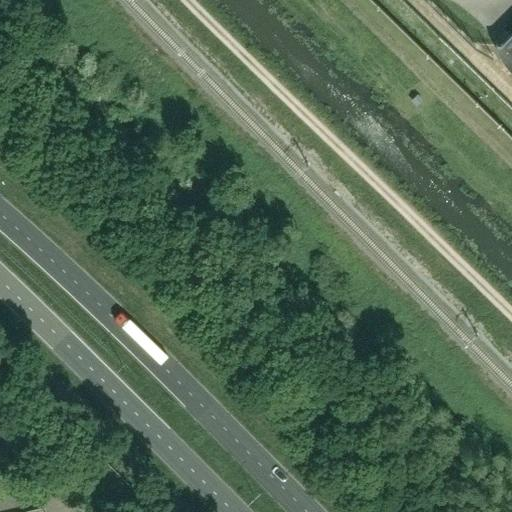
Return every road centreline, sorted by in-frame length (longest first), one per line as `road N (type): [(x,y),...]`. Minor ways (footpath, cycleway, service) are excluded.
road 1 (primary): [(306,511),(0,215)]
road 2 (primary): [(0,293),(233,511)]
